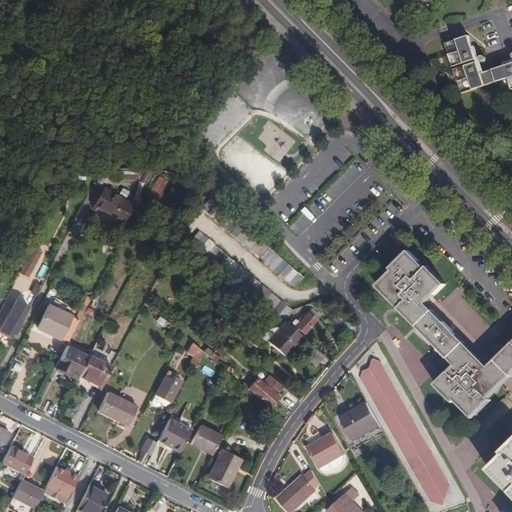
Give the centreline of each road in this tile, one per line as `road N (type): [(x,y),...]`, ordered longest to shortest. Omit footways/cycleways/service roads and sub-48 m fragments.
road 1 (residential): [(255,511),(270,461),(293,423),(366,338),(362,314),(345,298),(350,270),(451,177)]
road 2 (secondary): [(279,0),(451,177)]
road 3 (residential): [(208,511),(0,404)]
road 4 (residential): [(506,45),(497,13),(409,42),(363,0)]
